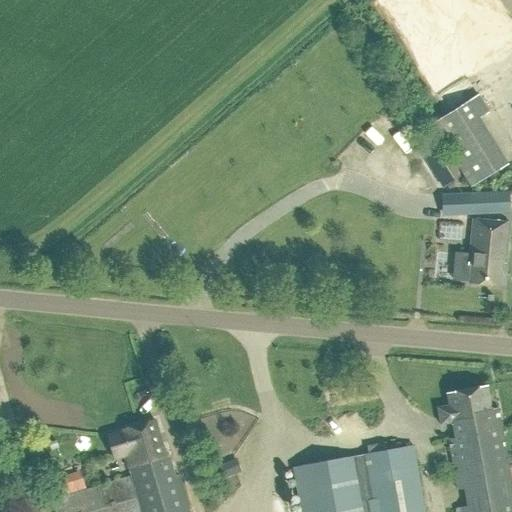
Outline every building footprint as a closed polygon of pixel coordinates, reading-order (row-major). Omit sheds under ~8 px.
[(478,94),(431,124),(442,142),(480,119),(490,113),(478,94)] [(509,164),(499,149),(461,173),(470,188),(509,164)] [(433,159),(423,164),(433,184),(442,179),(433,159)] [(461,215),(509,212),(508,192),(461,194),(461,215)] [(434,227),(449,231),(453,216),(438,212),(434,227)] [(472,254),(469,284),(500,286),(502,263),(505,263),(509,222),(472,219),(469,253),(472,254)] [(460,508),(460,511),(511,511),(511,492),(497,408),(490,409),(486,386),(446,393),(449,405),(437,408),(440,425),(452,423),(455,437),(448,439),(457,490),(464,488),(467,507),(460,508)] [(188,511),(185,503),(180,484),(177,475),(175,476),(169,455),(165,456),(155,421),(107,435),(113,458),(122,455),(126,469),(128,468),(130,477),(129,477),(51,500),(55,511),(188,511)] [(291,468),(299,511),(423,511),(412,445),(400,447),(388,450),(387,450),(367,453),(358,455),(291,468)]
